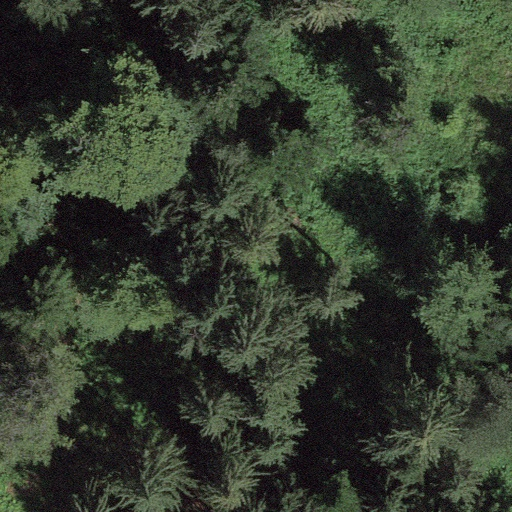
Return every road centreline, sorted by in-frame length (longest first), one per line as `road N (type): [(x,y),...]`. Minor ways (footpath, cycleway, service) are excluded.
road 1 (track): [(511,418),(495,389),(233,125),(109,12),(234,0)]
road 2 (track): [(101,0),(234,511)]
